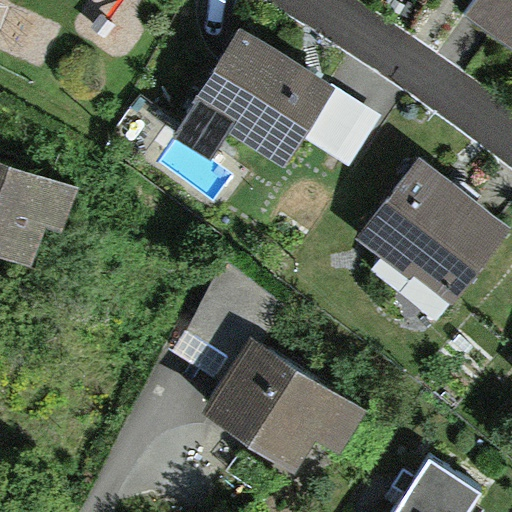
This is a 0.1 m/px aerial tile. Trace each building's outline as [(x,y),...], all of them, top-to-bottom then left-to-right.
[(511,0),(474,0),(462,17),(511,52),(511,0)] [(310,71),(240,28),(193,103),(195,105),(174,139),(211,162),(229,133),(285,168),(304,139),(336,87),(310,71)] [(381,115),(336,87),(304,139),(350,167),(381,115)] [(458,186),(420,158),(357,239),(411,280),(415,276),(453,305),(511,228),(511,227),(477,201),(466,193),(458,186)] [(79,189),(0,159),(0,254),(30,266),(45,229),(61,235),(79,189)] [(463,180),(458,186),(466,193),(477,201),(482,195),(463,180)] [(293,305),(223,257),(185,329),(229,356),(237,361),(252,340),(268,350),(293,305)] [(216,377),(229,356),(185,329),(172,350),(216,377)] [(268,350),(252,340),(237,361),(222,387),(203,415),(296,475),(316,444),(337,458),(366,413),(268,350)] [(470,511),(482,494),(430,459),(417,478),(412,485),(407,494),(395,511),(470,511)] [(412,485),(417,478),(403,469),(393,486),(407,494),(412,485)]
